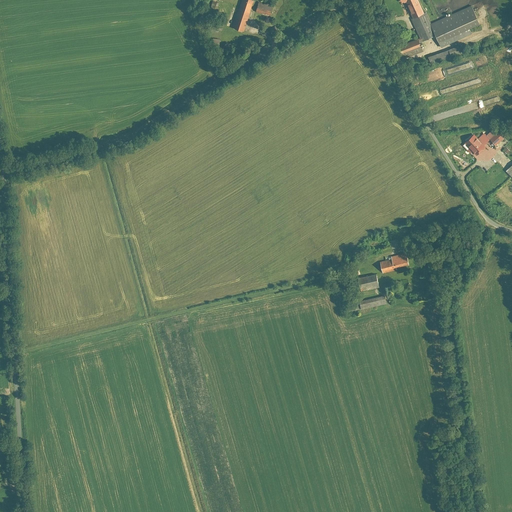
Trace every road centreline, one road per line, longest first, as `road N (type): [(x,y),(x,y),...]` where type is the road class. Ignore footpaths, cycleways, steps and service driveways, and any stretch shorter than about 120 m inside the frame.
road 1 (track): [(14,350),(394,253)]
road 2 (unclassified): [(3,169),(104,144),(167,114),(346,0)]
road 3 (unclassified): [(23,511),(3,169)]
road 4 (track): [(490,224),(454,286),(479,511)]
road 5 (unclassified): [(348,0),(487,223),(511,230)]
